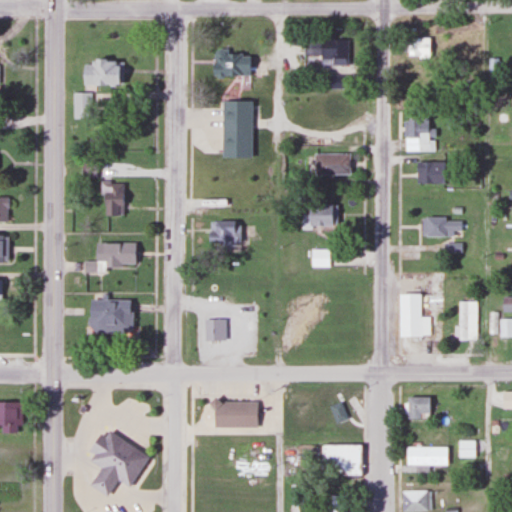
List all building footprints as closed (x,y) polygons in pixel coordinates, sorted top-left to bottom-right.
[(320,41),(303,41),(303,65),(346,65),(347,39),(320,38),(320,41)] [(430,57),(430,38),(410,38),(410,57),(430,57)] [(247,77),(247,53),(211,53),(211,77),(247,77)] [(80,61),(80,84),(120,85),(121,62),(80,61)] [(319,118),(350,118),(350,98),(319,98),(319,118)] [(249,159),(249,102),(220,102),(220,159),(249,159)] [(434,153),(434,130),(429,130),(429,118),(403,118),(403,153),(434,153)] [(348,176),(348,155),(312,155),(312,176),(348,176)] [(441,163),(414,163),(414,184),(441,184),(441,163)] [(100,216),(123,216),(123,182),(100,182),(100,216)] [(302,205),(302,228),(334,228),(334,205),(302,205)] [(460,218),(420,218),(420,238),(460,238),(460,218)] [(206,246),(230,246),(230,222),(206,222),(206,246)] [(134,243),(93,243),(93,261),(82,262),(82,274),(108,273),(108,267),(134,266),(134,243)] [(327,251),(309,251),(309,267),(327,267),(327,251)] [(419,294),(398,294),(398,338),(430,338),(430,317),(419,317),(419,294)] [(511,312),(511,298),(501,298),(501,313),(511,312)] [(87,333),(129,333),(129,300),(87,300),(87,333)] [(457,302),(457,341),(475,341),(475,302),(457,302)] [(511,338),(511,319),(499,319),(499,338),(511,338)] [(511,391),(500,392),(500,410),(511,409),(511,391)] [(255,400),(255,426),(212,426),(212,407),(206,401),(213,394),(218,400),(255,400)] [(294,424),(294,398),(308,397),(308,403),(315,402),(315,431),(302,431),(302,424),(294,424)] [(429,420),(429,408),(439,408),(439,398),(405,398),(405,420),(429,420)] [(0,433),(17,434),(17,402),(0,402),(0,433)] [(335,425),(348,421),(341,402),(329,407),(335,425)] [(147,456),(106,430),(102,435),(97,432),(87,449),(93,453),(89,459),(98,464),(95,470),(87,482),(107,494),(114,482),(117,478),(129,486),(147,456)] [(457,459),(475,459),(475,441),(457,441),(457,459)] [(0,464),(20,465),(21,444),(0,443),(0,464)] [(320,443),(320,474),(362,474),(362,444),(320,443)] [(406,463),(406,446),(447,446),(447,463),(406,463)] [(399,511),(428,511),(428,491),(400,491),(399,511)] [(327,511),(341,511),(342,498),(327,498),(327,511)]
